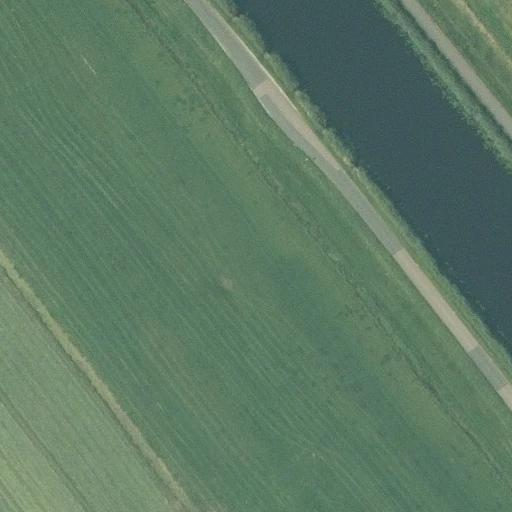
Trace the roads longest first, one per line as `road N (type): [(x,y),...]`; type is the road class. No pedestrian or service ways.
road 1 (tertiary): [(511,400),(192,0)]
road 2 (unclassified): [(511,132),(406,0)]
